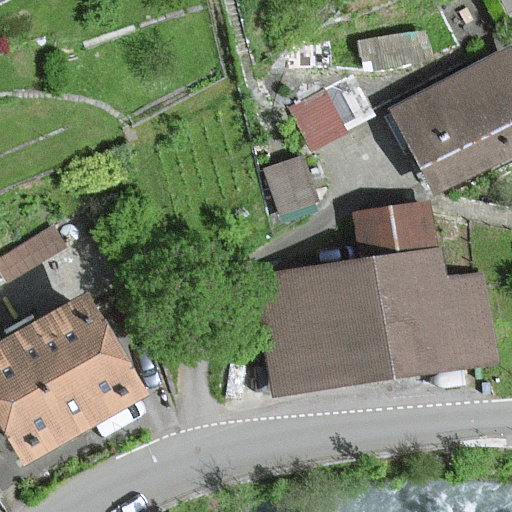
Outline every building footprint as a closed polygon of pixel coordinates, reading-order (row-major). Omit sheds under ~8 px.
[(511,54),(508,47),(393,112),(439,194),(511,152),(511,54)] [(425,211),(360,217),(365,267),(430,261),(425,211)] [(134,399),(81,305),(71,288),(39,231),(0,253),(0,336),(2,340),(0,341),(0,458),(7,470),(134,399)] [(430,261),(365,267),(377,382),(488,370),(479,283),(433,288),(430,261)] [(365,267),(265,278),(277,392),(377,382),(365,267)]
